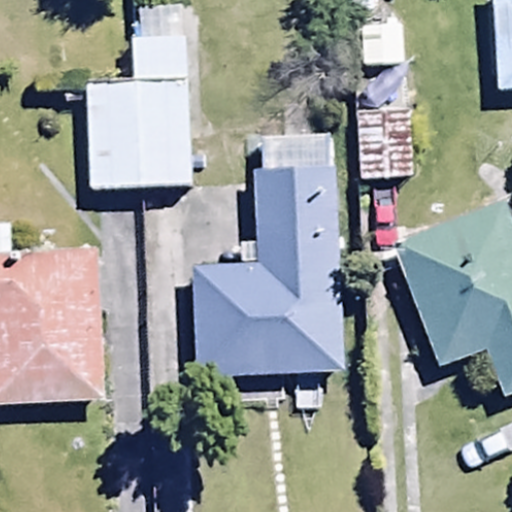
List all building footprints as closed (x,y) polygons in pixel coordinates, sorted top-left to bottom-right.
[(139,92),(87,93),(90,201),(195,199),(195,194),(216,194),(215,157),(195,158),(192,25),(138,26),(139,92)] [(413,118),(357,121),(360,191),(416,188),(413,118)] [(348,387),(347,180),(335,180),(335,151),(265,151),(265,181),(257,181),(258,255),(240,255),(240,277),(198,277),(199,389),(348,387)] [(511,235),(505,219),(397,264),(445,380),(487,362),(509,415),(511,413),(511,235)] [(102,258),(13,261),(12,238),(0,238),(0,417),(107,414),(102,258)]
